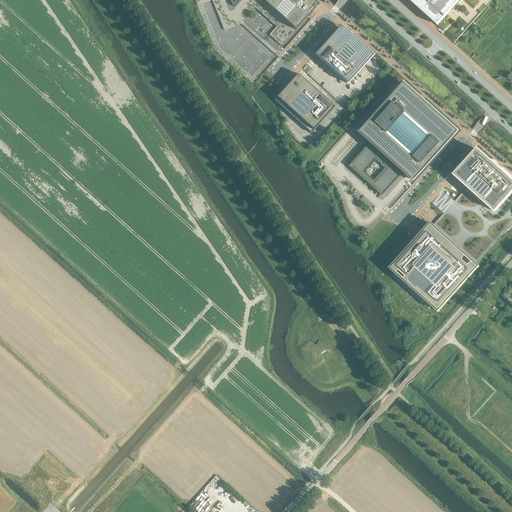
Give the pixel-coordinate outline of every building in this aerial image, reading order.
[(194,0),(197,5),(210,0),(212,0),(224,30),(240,24),(241,23),(261,0),(194,0)] [(318,5),(312,0),(262,0),(255,8),(276,27),(269,35),(282,46),(318,5)] [(409,0),(423,12),(421,14),(421,15),(421,14),(423,12),(439,27),(443,31),(445,33),(455,42),(456,41),(479,15),(473,10),(480,2),(477,0),(409,0)] [(511,31),(490,12),(460,45),(483,66),(511,33),(511,31)] [(374,55),(341,26),(315,54),(348,84),(374,55)] [(298,74),(274,100),(311,133),(334,107),(298,74)] [(371,142),(349,166),(382,195),(404,171),(415,181),(459,132),(404,83),(360,132),(371,142)] [(431,225),(391,268),(412,287),(416,284),(427,295),(425,298),(438,310),(477,266),(475,265),(511,224),(511,180),(479,150),(478,150),(477,150),(475,150),(455,173),(454,175),(455,176),(455,177),(467,187),(432,226),(431,225)] [(370,315),(368,308),(361,306),(362,313),(370,315)] [(319,341),(315,345),(321,353),(326,350),(329,353),(329,352),(328,350),(326,348),(333,344),(344,354),(349,348),(337,337),(328,323),(321,327),(328,338),(322,342),(321,340),(319,339),(318,338),(318,339),(319,341)]
